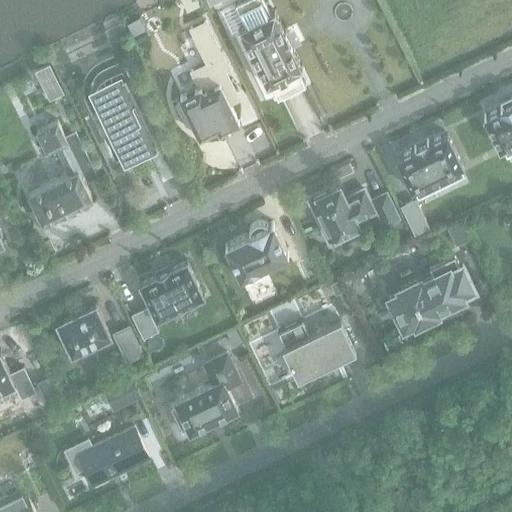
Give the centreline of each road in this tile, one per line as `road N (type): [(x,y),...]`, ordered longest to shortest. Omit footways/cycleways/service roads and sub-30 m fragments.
road 1 (residential): [(511,59),(0,305)]
road 2 (residential): [(511,336),(149,511)]
